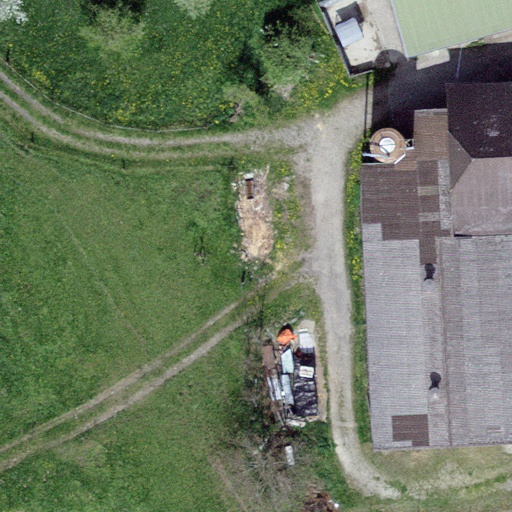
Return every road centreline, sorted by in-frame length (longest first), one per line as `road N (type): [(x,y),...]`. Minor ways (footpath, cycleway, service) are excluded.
road 1 (track): [(318,118),(343,430),(398,497),(511,474)]
road 2 (track): [(330,271),(131,401),(0,470)]
road 3 (track): [(0,67),(53,124),(174,151),(318,118)]
road 4 (track): [(511,60),(318,118)]
road 5 (track): [(131,401),(216,440),(280,511)]
